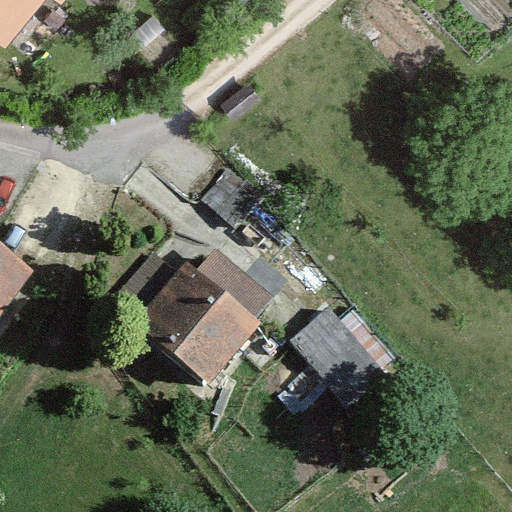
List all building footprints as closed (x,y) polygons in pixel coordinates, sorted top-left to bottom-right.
[(0,0),(0,8),(29,31),(52,0),(0,0)] [(0,337),(45,272),(0,241),(0,337)] [(141,308),(180,265),(158,244),(119,287),(141,308)] [(275,320),(199,261),(148,327),(224,386),(275,320)] [(363,419),(412,378),(343,295),(294,336),(363,419)]
